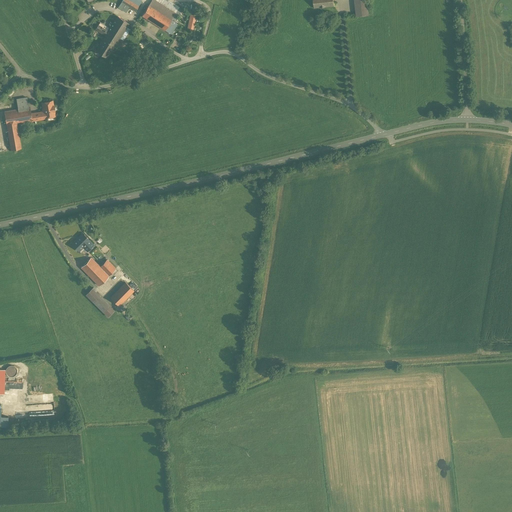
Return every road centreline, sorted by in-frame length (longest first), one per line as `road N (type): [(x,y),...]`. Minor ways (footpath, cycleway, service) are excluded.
road 1 (tertiary): [(0,224),(381,134)]
road 2 (unclassified): [(381,134),(347,104),(229,52),(82,87)]
